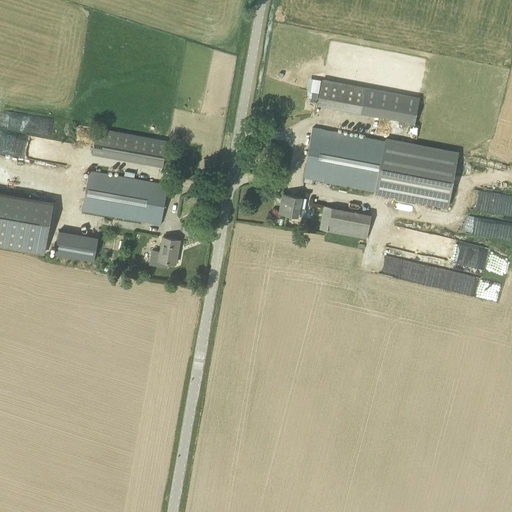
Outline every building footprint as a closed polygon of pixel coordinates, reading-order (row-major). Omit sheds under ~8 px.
[(309,77),(307,97),(318,98),(320,78),(309,77)] [(420,97),(365,89),(322,81),(317,106),(360,114),(415,123),(420,97)] [(163,166),(167,143),(167,141),(97,128),(92,154),(163,166)] [(304,177),(376,191),(376,193),(449,207),(460,152),(387,137),(386,142),(314,129),(304,177)] [(3,132),(0,151),(0,152),(47,160),(47,156),(34,154),(36,145),(31,144),(30,148),(8,145),(10,133),(3,132)] [(90,171),(83,211),(161,224),(168,184),(90,171)] [(511,184),(508,183),(506,194),(472,189),(469,209),(511,216),(511,184)] [(0,244),(45,252),(54,203),(0,193),(0,244)] [(279,212),(297,216),(301,197),(283,193),(281,202),(284,202),(282,212),(279,212)] [(333,207),(329,231),(368,239),(372,214),(333,207)] [(511,221),(484,220),(483,238),(511,239),(511,221)] [(59,230),(55,254),(94,261),(98,237),(59,230)] [(167,263),(176,264),(180,243),(162,239),(160,251),(150,249),(148,264),(166,267),(167,263)] [(485,257),(488,247),(480,245),(477,255),(485,257)] [(454,274),(454,294),(478,295),(479,275),(454,274)]
